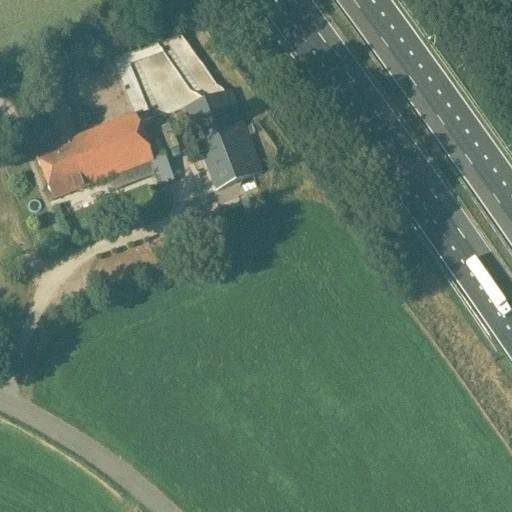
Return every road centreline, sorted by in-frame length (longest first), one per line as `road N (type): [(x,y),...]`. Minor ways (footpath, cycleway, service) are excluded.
road 1 (motorway): [(292,0),(511,308)]
road 2 (motorway): [(511,222),(352,0)]
road 3 (unclassified): [(160,511),(71,440),(0,403)]
